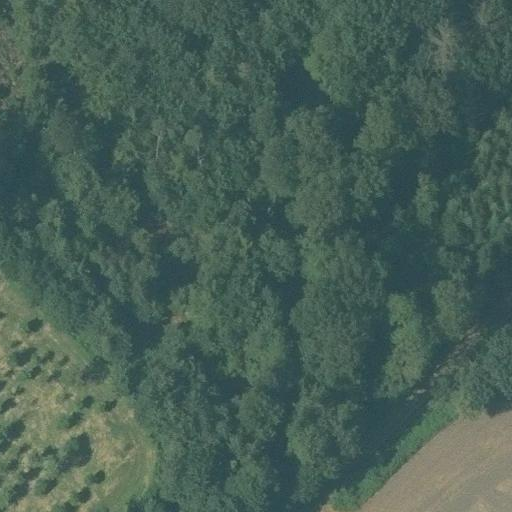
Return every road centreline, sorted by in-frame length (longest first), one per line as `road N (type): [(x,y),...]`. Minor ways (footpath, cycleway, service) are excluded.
road 1 (unclassified): [(280,511),(318,0)]
road 2 (track): [(292,511),(321,495),(511,295)]
